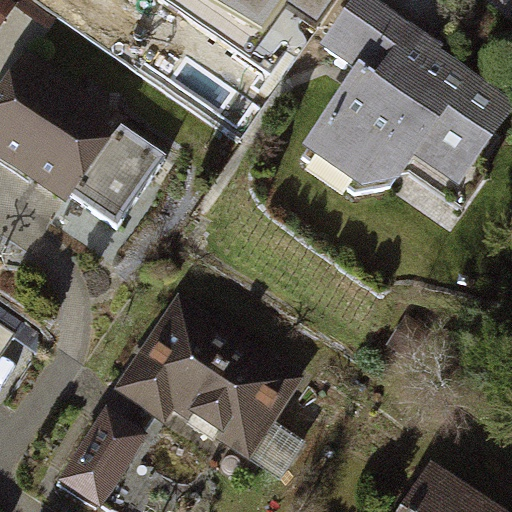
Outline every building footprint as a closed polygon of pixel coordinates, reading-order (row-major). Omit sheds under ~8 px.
[(159,0),(251,64),(287,13),(314,31),(335,0),(159,0)] [(511,103),(441,56),(448,46),(377,0),(348,0),(315,50),(352,74),(298,156),(355,193),(399,190),(414,168),(462,200),(511,125),(511,103)] [(128,126),(27,52),(0,88),(0,163),(16,175),(65,211),(73,200),(116,231),(139,196),(163,162),(123,133),(128,126)] [(307,382),(181,301),(121,395),(166,425),(176,410),(256,461),(307,382)] [(0,360),(15,337),(0,327),(0,360)] [(107,511),(152,440),(108,413),(64,486),(106,511),(107,511)] [(489,511),(425,473),(400,511),(489,511)]
